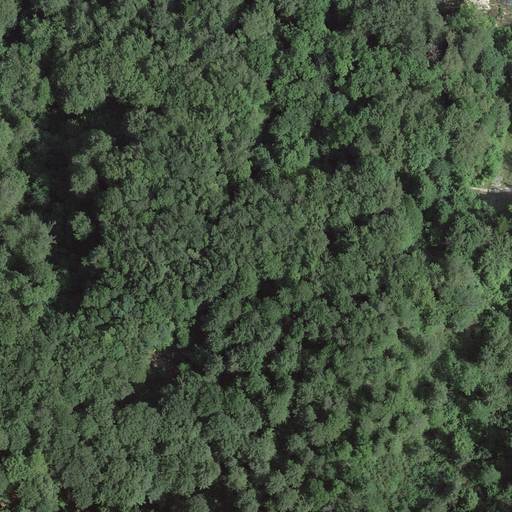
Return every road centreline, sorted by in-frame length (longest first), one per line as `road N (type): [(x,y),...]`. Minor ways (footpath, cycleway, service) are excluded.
road 1 (track): [(0,106),(58,118),(131,100),(155,104),(274,159)]
road 2 (track): [(511,192),(274,159)]
road 3 (track): [(79,511),(0,412)]
